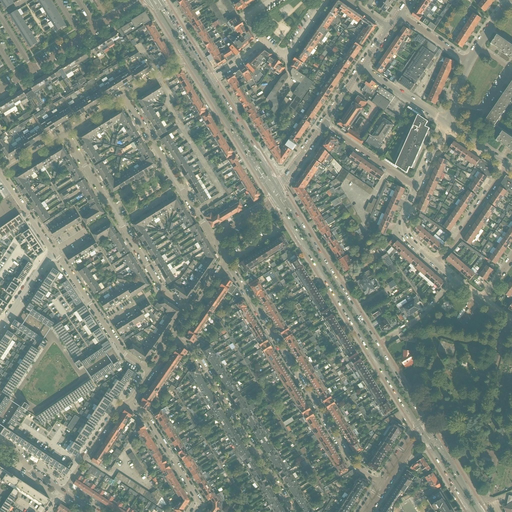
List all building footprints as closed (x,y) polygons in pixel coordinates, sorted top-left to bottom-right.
[(11,0),(6,0),(2,3),(2,4),(5,8),(5,9),(6,8),(13,4),(14,3),(11,0)] [(188,0),(180,6),(181,8),(181,9),(182,11),(190,6),(189,4),(193,1),(192,0),(188,0)] [(232,0),(231,0),(231,1),(230,1),(237,11),(241,8),(236,1),(235,0),(233,0),(233,1),(233,0),(232,0)] [(235,0),(237,1),(239,4),(241,8),(242,10),(247,7),(243,0),(235,0)] [(332,7),(337,11),(338,11),(336,10),(338,8),(337,7),(338,5),(341,6),(343,3),(339,0),(335,0),(332,6),(332,7)] [(431,10),(433,8),(434,6),(425,0),(422,0),(421,3),(431,10)] [(489,7),(493,3),(489,0),(482,0),(478,6),(485,12),(488,8),(489,9),(490,7),(489,7)] [(42,8),(39,9),(42,13),(42,14),(45,12),(54,7),(52,5),(53,5),(52,5),(51,3),(51,2),(42,8)] [(389,7),(381,2),(377,7),(385,13),(387,10),(386,10),(388,7),(389,7)] [(338,11),(337,11),(340,13),(340,12),(344,14),(348,7),(349,6),(347,5),(346,5),(344,4),(343,3),(341,6),(338,11)] [(429,14),(430,12),(431,10),(421,3),(418,7),(429,14)] [(190,6),(182,11),(183,12),(184,13),(186,15),(193,11),(197,8),(196,7),(196,6),(192,9),(190,6)] [(193,11),(186,15),(187,18),(187,19),(188,20),(196,15),(200,13),(198,11),(202,9),(200,6),(199,7),(197,8),(193,11)] [(348,7),(344,14),(346,16),(345,17),(347,18),(348,17),(353,10),(350,8),(351,8),(349,6),(348,7)] [(54,7),(45,12),(48,17),(56,12),(55,9),(54,7)] [(330,9),(327,12),(335,17),(338,18),(338,19),(338,18),(339,17),(340,16),(338,15),(340,13),(337,11),(332,7),(330,9)] [(418,7),(415,11),(421,16),(423,16),(422,17),(426,19),(427,17),(429,14),(418,7)] [(10,15),(9,15),(9,16),(12,20),(12,21),(20,16),(18,13),(17,10),(10,15)] [(351,23),(353,20),(357,13),(358,13),(355,11),(353,10),(348,17),(347,18),(347,20),(351,23)] [(412,16),(428,27),(431,23),(426,19),(422,17),(421,16),(415,11),(412,16)] [(56,12),(48,17),(51,22),(59,16),(58,14),(57,12),(56,12)] [(135,29),(140,26),(140,25),(142,24),(143,26),(150,21),(145,12),(130,21),(131,22),(135,29)] [(325,16),(324,17),(332,22),(335,24),(338,26),(340,23),(339,19),(338,19),(338,18),(335,17),(327,12),(326,14),(327,14),(326,16),(325,16)] [(357,23),(359,20),(362,16),(359,13),(359,14),(357,13),(353,20),(357,23)] [(474,14),(467,23),(475,28),(477,25),(478,25),(480,23),(479,23),(481,19),(474,14)] [(190,22),(192,25),(203,18),(202,15),(198,18),(196,15),(188,20),(189,22),(190,22)] [(12,21),(13,21),(15,25),(16,26),(24,21),(20,16),(12,21)] [(59,16),(51,22),(53,26),(62,21),(61,18),(60,17),(59,16)] [(224,19),(223,17),(218,20),(212,24),(215,30),(218,28),(225,24),(227,23),(224,19)] [(227,23),(225,24),(228,28),(229,28),(238,22),(235,17),(231,20),(229,21),(227,23)] [(324,17),(321,21),(329,26),(336,31),(339,26),(338,26),(335,24),(332,22),(324,17)] [(361,21),(358,25),(361,27),(362,27),(363,25),(364,26),(365,25),(367,27),(372,30),(373,31),(375,27),(375,24),(364,17),(361,21)] [(193,28),(194,30),(202,25),(201,23),(205,20),(203,18),(192,25),(193,28)] [(16,26),(16,27),(16,26),(18,29),(19,31),(19,32),(27,27),(24,21),(16,26)] [(62,21),(53,26),(56,31),(60,29),(65,26),(65,25),(64,23),(63,23),(63,22),(62,21)] [(232,32),(235,30),(243,25),(240,21),(238,22),(229,28),(232,32)] [(321,23),(319,26),(326,31),(328,32),(329,30),(327,29),(329,26),(321,21),(320,23),(321,23)] [(131,22),(120,29),(124,36),(135,29),(131,22)] [(144,26),(137,30),(138,33),(145,28),(147,31),(148,31),(153,27),(154,27),(152,24),(150,25),(149,23),(145,25),(144,26)] [(467,23),(461,33),(468,38),(471,34),(472,35),(473,33),(472,32),(475,28),(467,23)] [(196,32),(198,34),(209,27),(208,25),(204,28),(202,25),(194,30),(195,32),(196,32)] [(239,33),(240,35),(246,31),(244,28),(245,28),(243,25),(235,30),(237,34),(239,33)] [(364,28),(361,31),(368,36),(372,30),(367,27),(365,25),(364,26),(363,25),(362,27),(364,28)] [(317,27),(315,30),(322,36),(325,37),(327,34),(328,32),(326,31),(319,26),(318,27),(317,27)] [(27,27),(19,32),(21,34),(22,37),(23,37),(30,32),(27,27)] [(147,31),(144,33),(146,35),(148,34),(150,37),(157,33),(156,32),(157,31),(156,30),(155,30),(154,29),(153,27),(148,31),(147,31)] [(199,38),(200,40),(208,35),(207,32),(211,30),(209,27),(198,34),(199,37),(199,38)] [(406,36),(408,34),(409,34),(411,35),(413,32),(410,29),(409,30),(404,27),(401,32),(406,36)] [(246,31),(240,35),(243,37),(249,44),(253,40),(254,37),(249,30),(246,31)] [(325,37),(322,36),(315,30),(314,32),(315,32),(312,35),(322,42),(325,37)] [(361,31),(358,36),(365,40),(368,36),(361,31)] [(30,32),(23,37),(24,39),(26,42),(26,43),(26,42),(34,38),(30,32)] [(109,36),(114,44),(120,40),(122,43),(125,42),(122,37),(121,36),(118,37),(115,32),(109,36)] [(405,43),(406,41),(409,38),(406,36),(401,32),(397,38),(403,42),(405,43)] [(150,37),(148,38),(149,40),(152,39),(153,42),(160,38),(160,37),(159,35),(158,35),(157,33),(150,37)] [(202,42),(204,44),(218,35),(217,33),(214,35),(210,37),(208,35),(200,40),(202,42)] [(357,38),(355,40),(362,45),(365,40),(358,36),(354,33),(353,34),(357,38)] [(466,42),(468,38),(461,33),(454,43),(462,48),(465,44),(466,45),(467,43),(466,42)] [(218,35),(204,44),(207,49),(214,44),(213,42),(212,42),(217,39),(216,38),(219,36),(218,35)] [(238,36),(235,38),(245,48),(249,44),(248,43),(243,37),(240,35),(238,36)] [(320,43),(322,42),(312,35),(312,37),(311,36),(309,40),(316,45),(318,42),(320,43)] [(421,46),(426,40),(418,35),(414,41),(419,45),(421,46)] [(506,55),(511,47),(497,36),(497,35),(491,45),(492,43),(507,54),(506,55)] [(103,39),(108,48),(114,44),(109,36),(103,40),(103,39)] [(229,36),(227,37),(231,41),(241,51),(245,48),(235,38),(235,37),(234,38),(229,36)] [(34,38),(26,42),(26,43),(29,48),(37,43),(34,38)] [(155,45),(153,46),(154,49),(155,48),(157,47),(163,43),(162,41),(162,40),(161,39),(160,38),(153,42),(155,45)] [(349,41),(348,42),(352,45),(360,50),(363,45),(362,45),(355,40),(353,38),(351,41),(351,42),(349,41)] [(395,41),(394,43),(399,47),(400,47),(401,48),(402,48),(403,47),(405,44),(405,43),(403,42),(397,38),(395,41)] [(97,43),(103,51),(108,48),(103,39),(103,40),(98,43),(97,43)] [(214,44),(207,49),(208,51),(208,52),(208,53),(209,53),(210,54),(217,50),(220,48),(222,47),(220,44),(223,42),(222,40),(221,39),(214,44)] [(313,49),(316,45),(309,40),(308,41),(308,42),(306,45),(313,49)] [(231,41),(226,45),(228,48),(233,52),(236,56),(241,51),(231,41)] [(103,51),(97,43),(92,47),(91,47),(97,55),(100,53),(101,55),(104,54),(103,51)] [(155,48),(154,49),(156,51),(158,50),(160,53),(166,48),(166,47),(166,46),(165,46),(163,43),(157,47),(155,48)] [(396,53),(397,51),(400,47),(399,47),(394,43),(390,48),(396,53)] [(346,44),(345,46),(349,49),(357,54),(360,50),(352,45),(352,46),(351,47),(346,44)] [(217,50),(210,54),(211,55),(210,56),(211,57),(212,57),(213,60),(229,50),(226,47),(225,45),(222,47),(220,48),(222,51),(220,52),(219,50),(218,51),(217,50)] [(310,54),(313,49),(306,45),(305,47),(304,46),(302,49),(310,54)] [(423,46),(398,83),(398,82),(401,84),(401,85),(402,85),(404,86),(404,87),(405,87),(407,89),(408,89),(411,91),(410,91),(411,92),(411,90),(413,88),(414,87),(415,85),(418,80),(419,78),(421,77),(422,75),(423,73),(426,68),(428,66),(429,65),(430,63),(431,61),(434,56),(435,55),(433,53),(430,52),(428,50),(425,48),(423,46)] [(160,56),(159,57),(160,57),(161,59),(163,58),(170,54),(169,52),(168,51),(168,50),(168,49),(167,49),(166,48),(160,53),(162,55),(160,56)] [(392,58),(394,56),(396,53),(390,48),(386,54),(392,58)] [(263,49),(259,53),(265,61),(266,59),(268,60),(271,57),(272,55),(265,49),(263,49)] [(302,51),(300,54),(307,58),(309,60),(310,60),(311,58),(312,55),(310,54),(302,49),(301,51),(302,51)] [(343,49),(342,51),(353,59),(355,57),(356,57),(356,56),(356,55),(357,54),(349,49),(349,50),(348,51),(343,49)] [(137,50),(132,53),(135,57),(135,59),(140,56),(137,50)] [(229,50),(213,60),(218,67),(235,56),(229,50)] [(78,55),(82,62),(83,63),(89,60),(84,51),(84,52),(78,55)] [(344,56),(343,59),(350,64),(350,63),(353,59),(342,51),(340,53),(344,56)] [(132,53),(127,56),(129,59),(131,61),(133,60),(135,59),(135,57),(132,53)] [(165,61),(161,63),(162,66),(163,66),(172,60),(171,58),(173,57),(171,53),(170,54),(163,58),(164,59),(165,61)] [(254,58),(245,66),(257,84),(258,84),(257,83),(258,82),(261,79),(262,78),(262,77),(263,76),(264,75),(262,68),(264,67),(266,64),(264,63),(266,61),(265,61),(259,53),(254,58)] [(304,63),(307,58),(300,54),(299,56),(297,54),(295,57),(304,63)] [(384,57),(383,59),(391,65),(394,60),(392,58),(386,54),(384,57)] [(72,59),(76,65),(82,62),(78,55),(72,59)] [(267,65),(265,68),(269,71),(271,68),(276,60),(271,57),(268,60),(267,63),(266,65),(267,65)] [(295,57),(292,62),(293,62),(301,68),(302,68),(303,66),(305,64),(304,63),(295,57)] [(441,69),(450,73),(452,69),(453,69),(454,67),(453,66),(455,62),(446,58),(441,69)] [(66,62),(72,71),(72,72),(78,69),(76,65),(72,59),(67,63),(66,62)] [(338,60),(337,62),(347,69),(350,64),(343,59),(342,59),(341,61),(338,60)] [(380,62),(379,64),(388,70),(391,65),(383,59),(380,62)] [(271,68),(269,71),(273,74),(274,72),(275,71),(280,65),(281,63),(276,60),(271,68)] [(72,71),(66,62),(66,63),(61,66),(60,66),(62,69),(64,72),(66,75),(72,71)] [(293,62),(290,67),(292,69),(297,72),(301,68),(293,62)] [(335,64),(334,66),(336,68),(344,73),(347,69),(337,62),(335,64)] [(141,63),(139,64),(145,74),(150,71),(145,63),(143,65),(141,63)] [(139,64),(134,67),(141,77),(143,76),(142,76),(145,74),(139,64)] [(381,75),(382,74),(384,76),(388,70),(385,68),(379,64),(375,70),(380,73),(379,74),(381,75)] [(275,71),(274,72),(279,75),(281,74),(284,68),(280,65),(275,71)] [(332,69),(331,71),(341,78),(344,73),(336,68),(334,66),(332,69)] [(134,67),(130,70),(131,72),(133,76),(135,79),(136,80),(141,77),(134,67)] [(244,67),(239,70),(250,88),(256,85),(244,67)] [(126,68),(121,71),(128,82),(133,79),(130,75),(128,71),(126,68)] [(62,69),(58,71),(63,80),(63,79),(64,79),(66,78),(67,77),(66,75),(64,72),(62,69)] [(304,77),(300,74),(297,72),(292,69),(291,72),(291,78),(300,83),(297,87),(306,93),(310,87),(311,85),(313,83),(310,80),(306,78),(305,77),(304,77)] [(437,80),(445,83),(447,79),(448,80),(449,77),(448,77),(450,73),(441,69),(437,80)] [(178,70),(169,76),(170,78),(172,77),(174,75),(175,77),(176,79),(183,75),(184,74),(181,71),(179,72),(178,70)] [(329,70),(328,72),(332,75),(330,77),(337,83),(338,82),(341,78),(331,71),(329,70)] [(47,74),(47,75),(52,83),(58,79),(53,71),(47,75),(47,74)] [(121,71),(117,74),(123,85),(128,82),(121,71)] [(225,79),(230,87),(243,79),(242,77),(239,79),(238,77),(241,75),(238,71),(225,79)] [(281,77),(269,94),(265,100),(269,100),(272,103),(272,107),(271,110),(274,114),(278,108),(277,100),(276,95),(287,78),(288,78),(287,74),(286,73),(281,77)] [(116,78),(114,80),(119,88),(123,85),(118,77),(117,74),(115,75),(116,78)] [(41,79),(45,86),(46,86),(46,87),(47,88),(50,86),(49,85),(50,85),(52,83),(47,75),(41,78),(41,79)] [(177,81),(180,84),(186,80),(186,79),(186,78),(185,77),(184,77),(183,75),(176,79),(172,81),(173,83),(177,81)] [(326,75),(323,80),(325,81),(334,87),(337,83),(330,77),(330,78),(326,75)] [(394,78),(391,82),(393,83),(395,85),(397,83),(400,78),(398,77),(394,75),(392,77),(394,78)] [(66,78),(64,79),(68,86),(69,88),(72,86),(67,77),(66,78)] [(106,77),(101,80),(103,83),(110,93),(114,91),(108,80),(106,77)] [(112,77),(108,80),(114,91),(119,88),(114,80),(112,77)] [(35,82),(40,89),(40,90),(43,88),(46,87),(46,86),(45,86),(41,79),(36,82),(35,82)] [(61,81),(59,82),(64,89),(68,86),(64,79),(63,79),(63,80),(61,81)] [(232,89),(233,92),(244,85),(243,83),(245,82),(243,79),(230,87),(231,87),(230,88),(231,90),(232,89)] [(385,111),(394,98),(394,97),(369,79),(367,82),(366,82),(365,83),(366,84),(365,85),(366,85),(362,90),(367,94),(364,97),(385,111)] [(181,87),(179,88),(180,88),(181,90),(183,89),(189,85),(188,83),(188,82),(187,80),(186,80),(180,84),(181,87)] [(322,86),(331,92),(332,91),(333,90),(334,87),(325,81),(323,80),(322,81),(324,82),(322,86)] [(432,90),(440,94),(442,90),(443,90),(444,88),(443,88),(445,83),(437,80),(432,90)] [(32,90),(28,93),(37,107),(38,107),(40,105),(42,104),(38,97),(35,97),(34,94),(35,94),(35,93),(40,90),(40,89),(35,82),(30,86),(30,85),(29,86),(32,90)] [(72,86),(69,88),(71,91),(73,90),(75,89),(77,87),(81,85),(80,85),(78,82),(72,86)] [(110,93),(103,83),(98,86),(105,96),(110,93)] [(159,85),(155,88),(160,95),(164,93),(159,85)] [(184,91),(186,95),(186,94),(193,90),(192,90),(193,89),(192,88),(191,88),(189,85),(181,90),(182,92),(184,91)] [(233,92),(237,97),(248,90),(244,85),(233,92)] [(322,89),(320,91),(328,96),(331,92),(322,86),(320,88),(322,89)] [(306,93),(297,87),(293,94),(296,96),(292,102),(288,100),(286,104),(289,106),(289,107),(294,110),(297,106),(306,93)] [(151,90),(155,98),(160,95),(155,88),(152,90),(151,90)] [(97,93),(94,95),(100,103),(105,100),(104,99),(98,89),(96,90),(97,93)] [(237,97),(240,103),(254,94),(251,89),(248,91),(248,90),(237,97)] [(22,91),(16,94),(20,100),(21,102),(27,99),(28,101),(29,101),(33,107),(35,110),(36,110),(38,108),(38,107),(37,107),(28,93),(25,95),(24,95),(22,90),(22,91)] [(151,90),(146,93),(151,101),(155,98),(151,90)] [(186,95),(183,96),(185,99),(186,99),(187,101),(188,101),(190,100),(196,96),(194,93),(195,92),(194,91),(193,91),(193,90),(186,94),(186,95)] [(439,98),(440,94),(432,90),(427,101),(436,105),(437,100),(439,101),(440,99),(439,98)] [(320,92),(317,96),(325,101),(328,96),(320,91),(320,92)] [(498,102),(496,106),(505,112),(504,112),(511,99),(511,95),(506,91),(501,99),(498,102)] [(93,92),(88,95),(95,105),(98,104),(100,103),(94,95),(93,92)] [(144,96),(142,97),(147,106),(149,104),(150,105),(153,103),(151,101),(146,93),(145,94),(146,96),(145,97),(144,96)] [(10,98),(15,106),(14,104),(20,100),(16,94),(10,98)] [(240,103),(243,108),(252,102),(257,99),(254,94),(240,103)] [(88,95),(84,98),(90,108),(95,105),(88,95)] [(188,101),(187,101),(188,103),(189,103),(191,102),(193,105),(199,101),(199,100),(198,98),(197,98),(196,96),(190,100),(188,101)] [(314,97),(313,99),(322,106),(323,103),(324,103),(325,102),(324,101),(325,101),(317,96),(316,98),(314,97)] [(79,100),(81,103),(86,111),(90,108),(84,98),(83,97),(79,100)] [(138,100),(137,100),(138,100),(138,102),(142,107),(143,106),(144,108),(147,106),(142,97),(139,99),(138,100)] [(356,141),(359,137),(360,136),(349,129),(350,128),(350,127),(367,103),(358,97),(354,103),(353,103),(352,105),(341,122),(340,121),(336,127),(337,127),(341,130),(341,131),(356,141)] [(4,101),(10,110),(15,106),(10,98),(4,102),(4,101)] [(322,106),(313,99),(310,104),(311,105),(318,111),(319,110),(322,106)] [(10,110),(4,101),(4,102),(0,104),(0,107),(4,114),(4,113),(9,110),(10,110)] [(194,108),(192,110),(194,112),(196,110),(202,106),(201,104),(201,103),(200,102),(199,101),(193,105),(194,108)] [(252,102),(243,108),(245,110),(244,111),(245,112),(246,112),(246,113),(255,108),(255,107),(254,104),(252,102)] [(81,114),(76,106),(74,103),(70,106),(76,116),(77,117),(81,114)] [(81,103),(76,106),(81,114),(83,113),(86,111),(81,103)] [(280,105),(278,108),(274,114),(275,116),(277,120),(278,122),(280,121),(280,112),(284,105),(281,103),(280,105)] [(141,109),(144,114),(152,109),(150,105),(149,104),(147,106),(144,108),(141,109)] [(309,104),(306,109),(315,115),(318,111),(311,105),(311,106),(309,104)] [(62,108),(64,111),(68,119),(73,116),(67,106),(62,108)] [(198,113),(193,116),(195,118),(196,118),(200,115),(204,112),(203,110),(205,109),(203,106),(202,106),(196,110),(198,113)] [(249,117),(249,118),(258,112),(261,110),(258,106),(255,107),(255,108),(246,113),(248,115),(247,115),(248,117),(249,117)] [(488,117),(485,121),(490,125),(494,128),(494,127),(504,112),(505,112),(496,106),(490,114),(488,117)] [(146,115),(148,118),(155,113),(152,109),(144,114),(145,115),(146,115)] [(305,115),(312,120),(313,119),(313,118),(315,115),(306,109),(303,114),(305,115)] [(60,110),(57,111),(64,122),(68,119),(64,111),(61,112),(60,110)] [(116,115),(115,116),(116,119),(125,114),(122,110),(115,114),(116,115)] [(57,111),(53,114),(59,125),(64,122),(57,111)] [(155,113),(148,118),(151,123),(158,118),(160,116),(157,112),(155,113)] [(252,121),(252,122),(260,117),(259,114),(258,112),(249,118),(250,119),(250,120),(251,121),(252,121)] [(201,116),(195,119),(197,122),(201,119),(202,120),(203,122),(204,122),(210,118),(211,117),(208,114),(206,115),(205,113),(201,116)] [(53,114),(48,117),(55,127),(59,125),(53,114)] [(113,114),(109,117),(113,124),(114,125),(117,123),(118,124),(119,123),(116,119),(115,116),(114,116),(113,114)] [(125,114),(116,119),(119,123),(126,119),(125,117),(126,117),(125,114)] [(260,117),(252,122),(253,124),(253,125),(254,126),(255,126),(256,128),(256,129),(264,124),(264,123),(262,121),(262,120),(263,119),(266,117),(264,115),(260,117)] [(305,115),(301,119),(309,124),(310,122),(311,122),(312,120),(305,115)] [(412,169),(430,129),(425,127),(428,122),(418,115),(407,141),(395,166),(407,174),(410,168),(412,169)] [(5,116),(2,118),(9,128),(11,126),(5,116)] [(365,143),(378,152),(384,144),(382,143),(383,142),(382,142),(384,139),(385,139),(386,136),(387,136),(387,135),(389,133),(389,132),(391,129),(392,129),(391,129),(393,126),(394,125),(381,116),(369,134),(370,135),(369,135),(370,136),(365,143)] [(48,117),(44,120),(50,130),(55,127),(48,117)] [(107,118),(104,120),(108,127),(109,128),(114,125),(113,124),(109,117),(107,118)] [(119,123),(118,124),(118,125),(121,124),(123,127),(131,122),(128,117),(127,118),(126,119),(119,123)] [(151,123),(153,127),(161,123),(158,118),(151,123)] [(203,122),(201,123),(202,126),(205,124),(207,127),(213,123),(213,122),(212,121),(211,120),(210,118),(204,122),(203,122)] [(296,123),(298,124),(306,129),(309,124),(301,119),(300,118),(296,123)] [(44,120),(39,123),(43,129),(45,133),(50,130),(44,120)] [(104,120),(99,123),(104,130),(109,128),(108,127),(104,120)] [(161,123),(153,127),(156,132),(164,127),(166,125),(164,121),(161,123)] [(123,127),(126,132),(126,131),(134,127),(132,124),(131,122),(123,127)] [(99,123),(95,126),(99,133),(104,130),(99,123)] [(207,131),(206,132),(207,134),(208,134),(210,132),(216,128),(215,126),(215,125),(214,124),(213,124),(213,123),(207,127),(208,130),(207,131)] [(259,134),(269,128),(272,126),(271,123),(266,125),(265,123),(256,129),(256,130),(257,131),(258,131),(259,134)] [(295,129),(302,134),(305,130),(306,129),(298,124),(298,125),(295,129)] [(174,127),(167,132),(159,136),(159,137),(160,137),(161,139),(169,135),(171,133),(176,131),(179,129),(177,125),(174,127)] [(91,127),(90,128),(94,136),(95,136),(99,133),(95,126),(92,128),(91,127)] [(263,140),(274,133),(275,132),(274,130),(275,129),(273,126),(269,129),(269,128),(259,134),(260,135),(262,137),(261,138),(262,139),(263,139),(263,140)] [(126,131),(126,132),(129,136),(137,132),(134,127),(126,131)] [(156,132),(159,136),(167,132),(164,127),(156,132)] [(90,128),(85,131),(86,133),(88,136),(90,138),(90,139),(91,140),(92,140),(91,138),(95,136),(94,136),(90,128)] [(208,134),(207,134),(209,136),(211,134),(213,138),(220,134),(219,133),(220,132),(219,131),(218,131),(216,128),(210,132),(208,134)] [(40,129),(35,132),(40,140),(45,137),(44,136),(40,129)] [(295,129),(292,134),(299,139),(299,138),(300,138),(301,137),(300,136),(302,134),(295,129)] [(29,131),(24,134),(31,145),(35,142),(31,135),(29,132),(29,131)] [(35,132),(31,135),(35,142),(38,141),(39,141),(40,140),(35,132)] [(129,136),(127,138),(129,142),(132,141),(135,139),(139,136),(137,132),(129,136)] [(511,152),(511,150),(511,138),(502,132),(496,141),(497,140),(511,151),(511,152)] [(84,133),(78,137),(80,141),(88,136),(86,133),(85,134),(84,133)] [(161,140),(164,144),(172,139),(174,138),(171,133),(169,135),(161,139),(161,140)] [(274,133),(263,140),(265,142),(264,143),(265,144),(266,144),(266,145),(267,145),(275,140),(274,140),(273,137),(275,136),(277,135),(275,133),(274,133)] [(287,137),(296,143),(299,139),(292,134),(290,133),(287,137)] [(24,134),(19,137),(26,148),(31,145),(24,134)] [(215,141),(213,142),(214,144),(216,143),(217,143),(223,139),(221,136),(222,136),(221,134),(220,134),(213,138),(215,141)] [(88,136),(80,141),(82,144),(83,143),(84,145),(89,141),(91,140),(90,139),(90,138),(88,136)] [(285,136),(282,141),(293,149),(295,146),(294,145),(296,143),(287,137),(285,136)] [(328,138),(326,141),(338,149),(340,146),(336,143),(337,141),(330,136),(329,137),(329,136),(328,138)] [(19,137),(15,140),(18,145),(22,151),(24,150),(23,150),(26,148),(19,137)] [(133,143),(130,145),(133,149),(136,147),(143,143),(141,138),(136,141),(133,143)] [(165,146),(167,149),(175,144),(172,139),(164,144),(165,146)] [(214,144),(215,147),(218,145),(220,148),(226,144),(226,143),(225,142),(224,141),(223,139),(217,143),(216,143),(214,144)] [(275,140),(267,145),(267,146),(267,147),(268,149),(269,149),(270,151),(278,145),(280,144),(281,142),(278,139),(275,141),(275,140)] [(83,146),(81,146),(84,151),(92,146),(91,144),(90,142),(93,141),(92,140),(91,140),(89,141),(84,145),(83,146)] [(278,145),(270,151),(273,155),(279,165),(281,165),(288,156),(287,155),(291,150),(292,151),(293,149),(282,141),(281,142),(280,144),(278,145)] [(338,149),(326,141),(325,143),(324,143),(323,145),(324,145),(323,146),(330,151),(332,148),(337,152),(337,150),(338,149)] [(454,142),(448,150),(450,152),(450,153),(453,155),(454,153),(454,152),(459,145),(454,142)] [(136,147),(139,152),(146,147),(143,143),(136,147)] [(11,144),(9,146),(10,147),(12,146),(14,149),(15,152),(17,155),(22,151),(18,145),(13,148),(11,144)] [(167,149),(170,153),(177,149),(175,144),(167,149)] [(221,151),(219,153),(220,155),(223,153),(229,149),(228,147),(228,146),(227,145),(226,145),(226,144),(220,148),(221,151)] [(457,154),(459,155),(464,149),(459,145),(454,152),(454,153),(456,154),(457,154)] [(4,151),(3,152),(5,155),(14,149),(12,146),(10,147),(9,146),(7,146),(3,149),(3,150),(4,151)] [(86,152),(88,155),(95,151),(92,146),(84,151),(86,153),(86,152)] [(56,152),(55,153),(57,156),(65,151),(62,147),(56,151),(56,152)] [(139,152),(142,157),(150,152),(149,150),(148,150),(146,147),(139,152)] [(320,150),(318,154),(331,163),(332,165),(338,173),(342,168),(335,161),(323,149),(322,148),(321,149),(320,149),(319,150),(320,150)] [(14,149),(5,155),(6,157),(7,159),(8,158),(14,155),(13,153),(14,153),(15,152),(14,149)] [(170,153),(173,158),(180,153),(177,149),(170,153)] [(225,156),(221,159),(222,161),(227,158),(232,156),(230,153),(232,152),(230,149),(229,149),(223,153),(225,156)] [(462,157),(465,159),(469,152),(464,149),(459,155),(460,156),(459,156),(461,158),(462,157)] [(49,154),(54,161),(57,159),(58,161),(59,160),(57,156),(54,152),(54,151),(49,154)] [(65,151),(57,156),(59,160),(67,156),(66,154),(67,154),(65,151)] [(88,155),(91,160),(98,156),(95,151),(88,155)] [(140,158),(139,158),(141,162),(142,163),(143,162),(145,161),(151,158),(152,157),(153,156),(150,152),(142,157),(140,158)] [(469,163),(469,164),(475,156),(469,152),(465,159),(464,160),(467,162),(467,161),(470,163),(469,163)] [(173,158),(176,163),(183,158),(180,153),(173,158)] [(351,161),(354,163),(358,156),(353,153),(348,160),(350,162),(351,161)] [(47,155),(45,157),(49,164),(51,167),(55,165),(54,161),(49,154),(47,155)] [(59,160),(58,161),(59,162),(62,160),(64,164),(72,159),(69,154),(68,155),(67,156),(59,160)] [(331,163),(318,154),(314,158),(330,169),(332,165),(331,163)] [(98,156),(91,160),(94,165),(101,160),(98,156)] [(229,162),(230,165),(237,161),(235,157),(233,158),(232,156),(222,163),(224,165),(229,162)] [(356,164),(359,166),(363,160),(358,156),(354,163),(353,164),(355,165),(356,164)] [(472,164),(475,166),(480,159),(475,156),(469,164),(472,165),(472,164)] [(40,160),(45,167),(49,164),(45,157),(40,160)] [(145,161),(143,162),(145,164),(146,166),(154,161),(152,159),(151,159),(151,158),(145,161)] [(177,166),(178,167),(186,163),(183,158),(176,163),(177,165),(177,166)] [(440,158),(437,164),(445,167),(447,165),(446,164),(447,161),(440,158)] [(72,159),(64,164),(67,168),(74,164),(72,161),(73,161),(72,159)] [(312,162),(311,164),(318,169),(320,171),(323,173),(326,168),(318,162),(314,159),(314,160),(313,160),(312,161),(312,162)] [(478,168),(482,171),(485,167),(487,164),(482,160),(481,161),(480,160),(480,159),(475,166),(475,167),(477,169),(478,168)] [(35,163),(40,170),(45,167),(40,160),(35,163)] [(361,168),(364,170),(368,163),(363,160),(359,166),(358,167),(360,169),(361,168)] [(154,161),(146,166),(148,169),(149,169),(150,170),(157,165),(154,161)] [(230,165),(227,167),(229,169),(229,168),(231,167),(233,170),(240,166),(240,165),(239,164),(238,163),(237,161),(230,165)] [(95,166),(98,171),(105,166),(102,162),(95,166)] [(143,164),(139,166),(140,167),(144,175),(149,172),(148,170),(146,166),(145,164),(143,162),(142,163),(143,164)] [(31,166),(35,173),(40,170),(35,163),(31,166)] [(178,167),(181,172),(189,167),(186,163),(178,167)] [(366,171),(369,173),(374,167),(368,163),(364,170),(363,171),(366,172),(366,171)] [(74,164),(67,168),(70,173),(77,169),(74,164)] [(308,166),(307,168),(308,168),(307,168),(315,174),(317,175),(318,176),(320,173),(322,175),(322,174),(323,173),(320,171),(318,169),(311,164),(309,166),(308,166)] [(437,164),(435,169),(442,173),(443,173),(444,170),(443,170),(445,167),(437,164)] [(137,165),(133,167),(139,177),(142,175),(143,176),(144,175),(140,167),(139,166),(139,167),(137,165)] [(189,167),(181,172),(184,177),(192,172),(195,170),(192,165),(189,167)] [(28,167),(26,168),(31,176),(32,178),(33,179),(37,177),(35,173),(31,166),(28,167)] [(98,171),(101,176),(108,171),(105,166),(98,171)] [(234,175),(235,177),(243,172),(242,169),(242,168),(241,167),(240,167),(240,166),(233,170),(235,174),(234,175)] [(133,167),(128,169),(129,170),(130,172),(131,173),(135,180),(139,177),(133,167)] [(369,173),(369,174),(371,176),(370,177),(372,179),(373,179),(374,178),(374,177),(379,170),(374,167),(369,173)] [(485,167),(482,171),(480,173),(487,178),(488,176),(488,177),(492,171),(488,168),(487,169),(485,167)] [(26,168),(21,171),(22,173),(24,176),(27,180),(28,179),(27,178),(31,176),(26,168)] [(317,175),(315,174),(307,168),(307,169),(306,169),(305,171),(304,173),(311,179),(315,181),(317,182),(318,181),(316,179),(318,176),(317,175)] [(77,169),(70,173),(72,178),(80,173),(77,169)] [(342,184),(346,178),(350,174),(343,169),(336,180),(330,183),(332,185),(332,186),(339,182),(342,184)] [(435,169),(432,175),(439,178),(440,179),(441,176),(442,173),(435,169)] [(379,170),(374,177),(374,178),(376,179),(377,179),(380,181),(384,174),(379,170)] [(102,179),(103,181),(111,176),(108,171),(101,176),(102,179)] [(130,172),(125,175),(126,176),(130,183),(135,180),(131,173),(130,172)] [(185,178),(187,181),(195,176),(192,172),(184,177),(185,178)] [(216,174),(214,175),(218,180),(223,177),(220,172),(216,174)] [(238,178),(240,181),(246,177),(246,176),(246,174),(245,174),(243,172),(235,177),(236,179),(238,178)] [(20,173),(13,177),(16,181),(24,176),(22,173),(21,174),(20,173)] [(80,173),(72,178),(75,182),(83,178),(80,173)] [(301,178),(308,183),(311,179),(304,173),(303,175),(302,175),(301,177),(301,178)] [(480,173),(476,179),(483,183),(487,178),(480,173)] [(125,175),(121,178),(121,179),(126,186),(128,185),(127,184),(130,183),(126,176),(125,175)] [(187,181),(190,186),(197,181),(200,179),(197,175),(195,176),(187,181)] [(432,175),(429,181),(437,184),(438,185),(439,182),(438,182),(439,178),(432,175)] [(24,176),(16,181),(18,184),(19,184),(20,185),(27,180),(24,176)] [(111,176),(103,181),(106,185),(107,185),(108,184),(115,180),(116,179),(116,178),(113,179),(111,176)] [(238,187),(239,189),(250,182),(248,180),(248,179),(248,177),(247,177),(246,177),(240,181),(242,184),(238,187)] [(116,179),(115,180),(118,184),(120,187),(121,189),(126,186),(121,179),(121,178),(117,180),(116,179)] [(299,181),(298,183),(305,188),(308,183),(301,178),(300,178),(299,180),(299,181)] [(18,186),(21,191),(28,186),(26,182),(29,181),(28,179),(27,180),(19,186),(18,186)] [(76,184),(79,189),(87,184),(84,179),(76,184)] [(476,179),(473,184),(479,189),(483,183),(476,179)] [(109,185),(108,186),(110,189),(118,184),(115,180),(108,184),(109,185)] [(507,191),(509,189),(511,185),(508,183),(509,182),(504,180),(501,185),(501,186),(500,187),(507,191)] [(190,186),(193,190),(200,186),(197,181),(190,186)] [(429,181),(427,187),(434,190),(435,190),(437,188),(436,187),(437,184),(429,181)] [(244,188),(246,191),(253,187),(253,186),(252,185),(251,185),(250,182),(239,189),(240,191),(244,188)] [(298,195),(299,196),(306,192),(306,191),(305,191),(304,190),(305,188),(298,183),(296,186),(295,186),(294,187),(294,188),(294,189),(294,190),(295,192),(296,192),(296,193),(296,194),(297,195),(298,195)] [(79,189),(82,193),(90,189),(87,184),(79,189)] [(118,184),(110,189),(112,193),(119,189),(118,188),(120,187),(118,184)] [(479,189),(473,184),(469,189),(476,193),(479,189)] [(23,192),(24,195),(31,190),(28,186),(21,191),(22,193),(23,192)] [(193,190),(196,195),(203,190),(200,186),(193,190)] [(398,186),(395,192),(402,195),(405,189),(398,186)] [(229,187),(224,191),(227,196),(230,194),(233,193),(229,187)] [(248,194),(246,196),(247,198),(248,198),(250,197),(250,196),(256,192),(255,190),(255,189),(254,188),(253,188),(253,187),(246,191),(248,194)] [(427,187),(424,192),(432,196),(433,196),(434,193),(433,193),(434,190),(427,187)] [(505,195),(507,191),(500,187),(497,192),(504,197),(506,195),(505,195)] [(82,193),(85,198),(92,193),(90,189),(82,193)] [(203,190),(196,195),(198,198),(197,198),(198,200),(206,195),(208,193),(206,189),(203,190)] [(465,189),(462,194),(465,196),(471,200),(475,195),(471,192),(468,191),(465,189)] [(24,195),(28,200),(35,195),(31,190),(24,195)] [(392,190),(389,196),(392,198),(400,201),(402,195),(395,192),(392,190)] [(250,201),(248,203),(249,205),(256,200),(259,199),(257,197),(259,195),(257,192),(256,192),(250,196),(250,197),(250,198),(252,200),(250,201)] [(301,201),(309,196),(306,192),(299,196),(299,198),(300,200),(301,200),(301,201)] [(424,192),(422,198),(429,202),(429,201),(430,202),(431,199),(432,196),(424,192)] [(504,197),(497,192),(493,197),(500,202),(501,202),(502,200),(501,200),(503,197),(504,197)] [(85,198),(88,203),(96,198),(95,196),(94,196),(92,193),(85,198)] [(206,195),(198,200),(201,204),(211,198),(208,193),(206,195)] [(28,200),(31,204),(38,199),(35,195),(28,200)] [(301,201),(301,202),(302,203),(303,203),(304,205),(317,198),(316,196),(314,197),(313,197),(311,199),(309,196),(301,201)] [(389,196),(387,202),(390,203),(397,207),(400,201),(392,198),(389,196)] [(465,196),(461,201),(468,205),(471,200),(465,196)] [(170,203),(169,203),(171,206),(179,201),(176,197),(169,201),(170,203)] [(499,206),(498,205),(500,202),(493,197),(489,203),(497,208),(499,206)] [(89,208),(90,208),(98,203),(99,202),(96,198),(88,203),(90,207),(89,208)] [(236,204),(233,206),(237,212),(238,213),(241,211),(240,209),(242,208),(236,198),(233,199),(236,204)] [(317,198),(304,205),(304,206),(306,208),(305,208),(306,210),(307,210),(307,211),(315,206),(313,203),(316,201),(318,200),(317,198)] [(338,198),(331,202),(334,207),(341,203),(338,198)] [(422,198),(419,204),(427,207),(428,208),(429,205),(428,205),(429,202),(422,198)] [(31,204),(34,209),(41,204),(38,199),(31,204)] [(167,201),(163,204),(168,212),(171,210),(172,209),(171,206),(169,203),(167,201)] [(179,201),(171,206),(172,209),(171,210),(173,212),(175,211),(175,209),(180,206),(180,205),(181,204),(179,201)] [(461,201),(458,206),(464,211),(468,205),(461,201)] [(41,204),(34,209),(37,213),(44,208),(47,206),(44,202),(41,204)] [(98,203),(90,208),(91,210),(88,212),(90,214),(87,216),(84,211),(80,214),(83,220),(84,221),(86,225),(104,213),(98,203)] [(231,207),(228,208),(228,209),(232,215),(233,215),(235,215),(235,214),(237,212),(233,206),(232,203),(229,204),(231,207)] [(390,203),(387,209),(395,212),(397,207),(390,203)] [(161,206),(158,207),(163,215),(168,212),(163,204),(161,205),(161,206)] [(309,213),(310,215),(323,207),(326,206),(325,204),(319,207),(317,208),(315,206),(307,211),(308,213),(309,213)] [(427,207),(419,204),(417,210),(425,213),(426,211),(425,210),(427,207)] [(489,204),(485,209),(492,214),(493,214),(494,212),(493,212),(495,208),(489,204)] [(175,209),(175,211),(178,214),(185,209),(183,205),(181,205),(175,209)] [(223,208),(222,209),(222,210),(223,212),(228,218),(229,217),(230,217),(231,217),(231,216),(232,215),(228,209),(228,208),(228,209),(226,206),(223,208)] [(458,206),(454,211),(461,216),(464,211),(458,206)] [(158,207),(154,210),(158,218),(163,215),(158,207)] [(313,220),(321,215),(319,212),(324,209),(323,207),(310,215),(312,217),(311,218),(312,220),(313,220)] [(38,216),(39,218),(47,213),(44,208),(37,213),(39,216),(38,216)] [(185,209),(178,214),(180,219),(188,214),(186,211),(187,211),(185,209)] [(221,213),(218,214),(219,215),(223,221),(222,222),(223,222),(224,221),(224,220),(228,218),(223,212),(222,210),(222,209),(219,211),(220,211),(221,213)] [(387,209),(385,215),(392,218),(395,212),(387,209)] [(485,209),(481,214),(489,219),(490,217),(492,214),(485,209)] [(154,210),(149,213),(154,220),(156,224),(160,221),(158,218),(154,210)] [(215,211),(210,214),(217,225),(222,222),(223,221),(218,214),(218,215),(218,214),(217,215),(215,211)] [(454,211),(450,217),(457,221),(461,216),(454,211)] [(47,213),(39,218),(42,223),(50,217),(47,213)] [(77,213),(72,216),(77,224),(82,221),(77,213)] [(146,214),(144,216),(149,223),(154,220),(149,213),(146,215),(146,214)] [(382,213),(379,219),(382,221),(390,224),(392,218),(385,215),(382,213)] [(188,214),(180,219),(183,223),(191,219),(188,214)] [(217,225),(210,214),(207,216),(207,215),(204,216),(211,228),(217,225)] [(481,214),(478,219),(487,226),(488,223),(486,222),(488,219),(489,220),(489,219),(481,214)] [(18,215),(15,218),(20,226),(24,223),(19,215),(18,215)] [(313,220),(313,221),(314,223),(315,223),(316,225),(317,226),(321,223),(324,221),(324,220),(329,217),(328,215),(322,218),(321,215),(313,220)] [(72,216),(68,219),(72,226),(74,225),(75,225),(77,224),(72,216)] [(139,218),(140,220),(143,224),(144,226),(146,226),(149,223),(144,216),(139,218)] [(321,223),(317,226),(318,228),(318,229),(319,230),(320,230),(320,231),(327,226),(335,221),(332,216),(324,221),(321,223)] [(450,217),(447,222),(453,226),(457,221),(450,217)] [(15,218),(10,221),(15,229),(20,226),(15,218)] [(418,225),(413,231),(418,235),(423,229),(425,227),(422,224),(424,221),(422,220),(418,218),(416,223),(418,225)] [(68,219),(63,221),(68,229),(72,226),(68,219)] [(191,219),(183,223),(186,228),(194,224),(191,219)] [(379,219),(377,225),(380,226),(387,230),(390,224),(382,221),(379,219)] [(478,219),(474,225),(482,230),(483,228),(482,227),(484,224),(487,226),(478,219)] [(132,225),(134,229),(143,224),(140,220),(132,225)] [(453,226),(447,222),(444,220),(441,225),(443,227),(450,232),(453,226)] [(10,221),(6,224),(11,232),(15,229),(10,221)] [(63,221),(58,224),(63,232),(68,229),(63,221)] [(110,223),(92,235),(94,238),(95,239),(99,245),(104,242),(101,237),(103,236),(105,238),(107,237),(109,239),(110,238),(118,233),(115,235),(114,233),(116,232),(110,223)] [(6,224),(1,227),(7,235),(11,232),(6,224)] [(58,224),(54,227),(59,235),(61,234),(61,233),(63,232),(58,224)] [(143,224),(134,229),(136,232),(137,231),(138,232),(144,229),(144,230),(147,228),(146,226),(144,226),(143,224)] [(189,228),(192,233),(200,228),(197,224),(196,224),(189,228)] [(474,225),(471,230),(478,235),(480,233),(479,232),(481,229),(482,230),(474,225)] [(320,231),(320,232),(321,234),(322,234),(323,236),(330,231),(329,229),(327,226),(320,231)] [(387,230),(380,226),(377,232),(384,235),(387,230)] [(59,235),(54,227),(49,230),(54,238),(59,235)] [(192,233),(194,238),(202,233),(200,230),(201,230),(200,228),(192,233)] [(326,240),(333,236),(332,233),(337,229),(336,228),(333,229),(330,231),(323,236),(324,238),(325,240),(326,240)] [(28,230),(21,234),(24,239),(32,234),(29,229),(28,230)] [(136,234),(139,238),(147,233),(144,230),(144,229),(137,233),(136,234)] [(418,235),(423,239),(428,233),(423,229),(418,235)] [(471,230),(467,235),(474,240),(476,241),(480,236),(478,235),(477,234),(471,230)] [(504,232),(501,237),(503,239),(510,244),(511,240),(511,237),(507,234),(504,232)] [(110,238),(113,243),(121,238),(118,233),(110,238)] [(140,240),(142,243),(150,238),(147,233),(139,238),(140,240)] [(194,238),(197,243),(205,238),(202,233),(194,238)] [(326,241),(327,243),(328,243),(329,245),(336,241),(344,236),(345,235),(346,235),(345,235),(344,233),(342,234),(338,236),(337,234),(333,236),(326,240),(326,241)] [(423,239),(428,243),(433,237),(428,233),(423,239)] [(32,234),(24,239),(28,243),(34,239),(35,238),(32,234)] [(368,236),(365,238),(368,242),(374,239),(370,234),(368,235),(367,235),(368,236)] [(433,237),(428,243),(432,248),(440,239),(435,235),(433,237)] [(474,240),(467,235),(464,240),(471,245),(473,243),(472,243),(474,240)] [(277,239),(278,240),(283,249),(285,248),(284,247),(287,245),(284,239),(285,238),(285,237),(284,237),(282,237),(282,236),(277,239)] [(332,250),(340,245),(338,243),(343,240),(342,237),(339,239),(329,245),(330,247),(330,248),(331,250),(332,250)] [(34,239),(28,243),(31,248),(38,243),(35,238),(34,239)] [(113,243),(116,247),(123,243),(121,240),(122,239),(121,238),(113,243)] [(142,243),(145,247),(152,243),(150,238),(142,243)] [(197,243),(194,244),(197,249),(200,247),(208,243),(205,238),(197,243)] [(440,239),(432,248),(437,252),(442,246),(442,245),(444,243),(440,239)] [(503,239),(500,244),(506,249),(510,244),(503,239)] [(94,240),(89,243),(94,251),(99,248),(94,240)] [(278,240),(273,243),(278,252),(283,249),(278,240)] [(394,249),(389,255),(392,257),(392,256),(394,254),(397,251),(402,245),(397,241),(396,243),(392,247),(394,249)] [(38,243),(31,248),(34,253),(42,248),(38,243)] [(87,245),(85,246),(89,254),(94,251),(89,243),(87,244),(87,245)] [(116,247),(119,252),(126,247),(123,243),(116,247)] [(145,247),(148,252),(155,247),(152,243),(145,247)] [(200,247),(203,252),(211,247),(210,245),(209,245),(208,243),(200,247)] [(273,243),(268,246),(273,255),(278,252),(273,243)] [(334,253),(335,255),(345,249),(342,244),(340,245),(332,250),(332,251),(333,253),(334,253)] [(500,244),(496,249),(503,254),(506,249),(500,244)] [(399,255),(401,256),(407,249),(402,245),(397,251),(399,254),(399,255)] [(85,246),(80,249),(85,257),(89,254),(85,246)] [(268,246),(263,249),(269,258),(270,259),(274,256),(273,255),(268,246)] [(126,247),(119,252),(122,256),(129,252),(126,247)] [(148,252),(151,256),(158,252),(155,247),(148,252)] [(203,252),(206,256),(206,257),(213,252),(214,252),(211,247),(203,252)] [(345,249),(335,255),(336,257),(336,258),(337,259),(338,259),(338,260),(346,255),(344,252),(350,248),(348,247),(345,249)] [(493,247),(489,252),(492,254),(499,259),(503,254),(496,249),(493,247)] [(42,248),(34,253),(37,257),(43,253),(44,252),(42,248)] [(80,249),(76,252),(80,259),(85,257),(80,249)] [(263,249),(258,252),(264,261),(265,262),(270,259),(269,258),(263,249)] [(403,259),(405,260),(411,253),(407,249),(401,256),(404,258),(403,259)] [(73,253),(71,254),(76,262),(80,259),(76,252),(73,254),(73,253)] [(151,256),(154,261),(161,256),(158,252),(151,256)] [(203,259),(206,261),(212,265),(217,259),(213,252),(206,257),(206,256),(203,258),(203,259)] [(258,252),(254,255),(259,264),(264,261),(258,252)] [(386,252),(380,256),(383,259),(389,270),(395,266),(391,260),(388,256),(386,252)] [(122,258),(125,263),(133,258),(130,253),(122,258)] [(408,263),(410,265),(416,258),(411,253),(405,260),(405,261),(406,260),(409,262),(408,263)] [(446,260),(451,264),(456,258),(452,253),(446,260)] [(76,262),(71,254),(66,257),(71,265),(76,262)] [(161,256),(154,261),(156,266),(164,261),(167,259),(164,254),(161,256)] [(499,259),(492,254),(486,264),(488,265),(491,261),(496,264),(499,259)] [(254,255),(249,258),(254,267),(255,268),(257,267),(256,266),(259,264),(256,259),(254,255)] [(341,264),(342,266),(354,259),(353,256),(349,258),(347,255),(339,261),(338,262),(340,264),(341,264)] [(290,269),(300,263),(297,257),(295,258),(294,256),(285,261),(290,269)] [(125,263),(128,267),(136,263),(133,258),(125,263)] [(249,258),(244,261),(249,270),(250,271),(255,268),(249,258)] [(410,265),(409,266),(413,270),(415,269),(415,268),(421,262),(416,258),(410,265)] [(451,264),(456,268),(461,262),(456,258),(451,264)] [(354,259),(342,266),(343,269),(344,272),(345,271),(345,272),(354,266),(353,263),(356,261),(354,259)] [(156,266),(159,270),(167,266),(164,261),(156,266)] [(206,261),(203,265),(210,271),(214,266),(212,265),(206,261)] [(249,270),(244,261),(243,261),(238,264),(239,264),(238,265),(238,266),(239,267),(240,267),(241,267),(244,272),(247,270),(248,271),(249,270)] [(415,274),(417,275),(425,266),(421,262),(415,269),(417,271),(415,273),(415,274)] [(456,268),(460,272),(466,266),(461,262),(456,268)] [(131,272),(138,267),(136,263),(128,267),(131,272)] [(292,274),(302,268),(303,267),(300,263),(290,269),(293,273),(292,274)] [(167,266),(159,270),(162,275),(170,270),(173,268),(170,264),(167,266)] [(82,269),(78,272),(81,277),(89,272),(95,268),(94,267),(93,265),(87,268),(86,267),(82,269)] [(203,265),(200,270),(207,275),(209,272),(210,271),(203,265)] [(425,266),(420,272),(421,273),(423,274),(422,275),(424,277),(425,276),(430,270),(425,266)] [(460,272),(465,276),(471,270),(466,266),(460,272)] [(487,266),(483,271),(490,276),(493,270),(487,266)] [(131,272),(134,277),(142,272),(141,270),(140,270),(138,267),(131,272)] [(52,268),(49,273),(57,278),(60,274),(52,268)] [(292,274),(295,279),(305,273),(302,268),(292,274)] [(163,278),(165,280),(172,275),(170,270),(162,275),(164,278),(163,278)] [(200,270),(197,274),(204,279),(207,275),(200,270)] [(271,270),(263,275),(265,279),(269,276),(271,280),(274,279),(276,277),(271,270)] [(359,278),(356,280),(358,284),(358,285),(360,287),(361,287),(361,288),(370,282),(369,282),(370,280),(369,279),(368,279),(367,278),(372,275),(371,274),(369,270),(363,274),(358,277),(359,278)] [(427,279),(429,281),(435,274),(430,270),(425,276),(428,279),(427,279)] [(471,270),(465,276),(470,281),(474,276),(477,279),(479,277),(477,276),(478,275),(476,273),(475,274),(471,270)] [(490,276),(483,271),(479,276),(486,281),(490,276)] [(89,272),(81,277),(82,278),(83,278),(85,281),(92,276),(90,273),(89,272)] [(133,282),(134,283),(143,277),(144,277),(145,276),(142,272),(134,277),(136,280),(133,282)] [(49,273),(46,278),(54,283),(57,278),(49,273)] [(295,279),(298,284),(299,283),(308,278),(305,273),(295,279)] [(197,274),(194,279),(201,284),(204,279),(197,274)] [(435,274),(429,280),(430,281),(432,283),(433,285),(434,284),(440,278),(435,274)] [(172,275),(165,280),(168,285),(175,280),(172,275)] [(85,281),(88,285),(95,280),(92,276),(85,281)] [(143,277),(134,283),(135,284),(137,287),(146,281),(145,279),(144,279),(143,277)] [(271,280),(270,281),(273,286),(279,282),(276,277),(274,279),(271,280)] [(14,278),(11,282),(19,287),(22,283),(17,279),(14,278)] [(46,278),(43,282),(51,287),(54,283),(46,278)] [(175,282),(170,290),(187,302),(191,297),(193,294),(192,293),(193,291),(187,288),(188,287),(186,286),(185,289),(182,287),(181,289),(178,288),(181,283),(180,282),(182,281),(181,278),(175,282)] [(308,278),(300,282),(303,287),(311,282),(308,278)] [(440,278),(433,285),(434,285),(437,287),(436,288),(439,290),(445,283),(440,278)] [(194,279),(190,283),(198,289),(199,287),(199,286),(201,284),(194,279)] [(249,284),(253,292),(261,287),(262,286),(259,282),(258,282),(256,279),(249,284)] [(88,285),(91,290),(98,285),(95,280),(88,285)] [(226,280),(223,283),(241,296),(242,296),(237,287),(231,284),(231,283),(231,282),(227,280),(226,280)] [(370,282),(361,288),(361,289),(362,291),(363,291),(365,295),(368,293),(369,294),(375,291),(375,290),(380,288),(378,284),(376,285),(372,280),(370,282)] [(146,281),(137,287),(140,292),(141,292),(141,290),(149,285),(146,281)] [(11,282),(8,287),(16,292),(19,287),(11,282)] [(42,284),(40,287),(48,292),(51,287),(43,282),(42,284)] [(311,282),(303,287),(306,292),(314,287),(311,282)] [(190,283),(188,287),(187,288),(193,291),(195,293),(198,289),(190,283)] [(222,283),(219,287),(227,292),(237,299),(241,296),(223,283),(222,283)] [(135,284),(131,287),(136,295),(140,292),(137,287),(135,284)] [(98,285),(91,290),(94,294),(101,290),(98,285)] [(8,287),(5,292),(13,297),(16,292),(8,287)] [(40,287),(37,291),(45,296),(48,298),(51,293),(48,292),(40,287)] [(125,287),(120,290),(125,298),(130,295),(127,290),(125,287)] [(127,289),(127,290),(130,295),(131,296),(132,297),(136,295),(131,287),(130,288),(127,289)] [(219,287),(217,291),(225,297),(227,295),(226,294),(227,292),(219,287)] [(256,296),(257,295),(265,291),(263,289),(261,287),(253,292),(256,296)] [(314,287),(306,292),(309,297),(317,292),(314,287)] [(511,291),(507,288),(503,293),(510,298),(511,294),(511,291)] [(120,290),(115,293),(120,301),(125,298),(120,290)] [(35,296),(34,296),(42,301),(45,296),(37,291),(35,296)] [(217,291),(214,295),(222,300),(223,298),(224,299),(225,297),(217,291)] [(257,295),(260,300),(268,295),(267,293),(266,293),(265,291),(257,295)] [(311,302),(320,297),(317,292),(309,297),(308,298),(307,298),(309,301),(310,302),(311,302)] [(115,293),(110,296),(115,305),(120,301),(115,293)] [(214,295),(211,299),(220,305),(221,303),(220,303),(222,300),(214,295)] [(260,300),(262,304),(270,300),(269,297),(268,295),(260,300)] [(34,296),(31,300),(39,305),(39,306),(42,301),(34,296)] [(110,296),(105,299),(110,308),(115,305),(110,296)] [(311,302),(310,303),(313,308),(323,302),(320,297),(311,302)] [(416,297),(408,302),(414,313),(416,312),(415,312),(420,309),(416,304),(420,302),(416,297)] [(110,308),(105,299),(99,302),(105,311),(110,308)] [(166,316),(167,317),(174,321),(181,311),(163,299),(159,305),(157,303),(154,307),(159,311),(162,306),(166,310),(165,312),(167,314),(166,316)] [(211,299),(208,303),(216,308),(217,306),(218,307),(220,305),(211,299)] [(235,305),(233,306),(235,309),(236,308),(239,312),(246,307),(242,300),(238,303),(235,305)] [(262,304),(265,309),(274,303),(273,302),(272,302),(270,300),(262,304)] [(148,302),(143,305),(148,313),(153,310),(148,302)] [(313,308),(316,313),(326,306),(323,302),(313,308)] [(408,302),(399,308),(402,313),(406,311),(409,316),(413,314),(414,313),(408,302)] [(208,303),(205,308),(214,314),(215,312),(214,311),(216,308),(208,303)] [(265,309),(268,313),(276,308),(274,306),(275,305),(274,303),(265,309)] [(26,309),(30,312),(31,312),(32,310),(34,307),(29,304),(26,309)] [(139,308),(138,308),(139,309),(140,310),(144,315),(148,313),(143,305),(139,308)] [(384,305),(375,310),(371,313),(373,315),(373,316),(374,317),(374,318),(375,318),(378,316),(383,314),(381,311),(386,308),(384,305)] [(84,306),(76,311),(79,316),(87,311),(84,306)] [(321,317),(330,312),(326,306),(316,313),(317,313),(320,317),(321,317)] [(237,319),(241,317),(248,312),(246,307),(239,312),(238,312),(235,314),(237,319)] [(205,308),(202,312),(209,318),(211,316),(212,317),(214,314),(205,308)] [(268,313),(271,318),(279,312),(278,310),(277,311),(276,308),(268,313)] [(138,311),(135,313),(140,321),(145,318),(144,315),(140,310),(138,311)] [(79,316),(76,318),(79,322),(82,320),(90,315),(87,311),(79,316)] [(202,312),(199,317),(207,323),(208,321),(208,320),(209,318),(202,312)] [(248,312),(241,317),(242,319),(241,320),(242,322),(251,316),(248,312)] [(271,318),(273,322),(281,317),(280,315),(281,314),(279,312),(271,318)] [(324,323),(333,318),(334,317),(330,312),(321,317),(325,323),(324,323)] [(135,313),(130,316),(135,325),(140,321),(135,313)] [(90,315),(82,320),(85,325),(93,320),(90,315)] [(130,316),(125,320),(130,328),(135,325),(130,316)] [(242,322),(239,323),(242,328),(254,321),(251,316),(242,322)] [(167,317),(164,321),(172,326),(175,322),(174,321),(167,317)] [(199,317),(196,321),(203,326),(205,324),(206,324),(207,323),(199,317)] [(273,322),(276,327),(285,321),(284,319),(283,320),(281,317),(273,322)] [(382,317),(379,319),(383,324),(380,326),(380,325),(380,326),(379,324),(378,324),(383,332),(388,329),(388,330),(390,330),(391,329),(391,328),(388,323),(392,321),(390,318),(389,318),(387,319),(387,318),(382,317)] [(324,323),(327,328),(336,322),(333,318),(324,323)] [(14,320),(11,325),(18,329),(18,330),(22,325),(20,324),(14,320)] [(85,325),(82,327),(85,331),(88,329),(96,324),(93,320),(85,325)] [(125,320),(119,323),(125,331),(130,328),(125,320)] [(164,321),(161,326),(168,330),(170,328),(171,328),(172,326),(164,321)] [(196,321),(193,325),(201,331),(203,329),(202,328),(203,326),(196,321)] [(242,328),(245,332),(248,330),(257,325),(256,324),(254,321),(242,328)] [(276,327),(279,331),(287,326),(285,324),(286,323),(285,321),(276,327)] [(60,322),(52,327),(56,332),(63,327),(60,322)] [(327,328),(330,333),(339,327),(336,322),(327,328)] [(125,331),(119,323),(114,326),(119,335),(125,331)] [(96,324),(88,329),(91,334),(92,334),(99,329),(96,324)] [(63,327),(56,332),(59,336),(66,331),(69,329),(66,325),(63,327)] [(193,325),(190,329),(198,334),(199,332),(200,333),(201,331),(193,325)] [(257,325),(248,330),(249,332),(250,332),(252,334),(259,330),(257,325)] [(279,331),(282,336),(290,331),(292,330),(289,325),(287,326),(279,331)] [(161,326),(158,330),(165,335),(168,330),(161,326)] [(330,333),(333,338),(342,332),(339,327),(330,333)] [(99,329),(92,334),(94,338),(95,338),(102,333),(99,329)] [(190,329),(187,333),(196,339),(195,338),(198,334),(190,329)] [(158,330),(155,334),(162,339),(165,335),(158,330)] [(252,334),(248,337),(250,341),(253,339),(262,334),(259,330),(252,334)] [(7,331),(4,335),(12,340),(15,336),(7,331)] [(66,331),(59,336),(62,341),(69,336),(66,331)] [(285,342),(285,341),(293,337),(293,336),(292,337),(291,334),(292,334),(291,332),(290,331),(282,336),(285,342)] [(333,338),(336,342),(345,337),(342,332),(333,338)] [(102,333),(95,338),(98,343),(105,338),(102,333)] [(196,339),(187,333),(187,334),(188,334),(185,338),(195,345),(196,343),(194,341),(196,339)] [(155,334),(152,339),(159,344),(162,339),(155,334)] [(256,341),(257,343),(265,339),(262,334),(253,339),(255,341),(256,341)] [(4,335),(1,340),(9,345),(12,340),(4,335)] [(69,336),(62,341),(65,345),(72,340),(69,336)] [(285,341),(288,346),(297,340),(296,338),(295,339),(293,337),(285,341)] [(336,342),(335,343),(338,348),(348,342),(345,337),(336,342)] [(259,348),(260,349),(268,343),(265,338),(265,339),(257,343),(257,344),(258,343),(259,346),(258,346),(259,348)] [(38,347),(41,348),(43,350),(45,347),(48,342),(44,339),(43,339),(40,344),(38,347)] [(152,339),(149,343),(157,348),(158,347),(157,347),(159,344),(152,339)] [(1,340),(0,342),(0,345),(6,350),(9,345),(1,340)] [(72,340),(65,345),(68,350),(75,345),(76,345),(72,340)] [(288,346),(291,350),(299,345),(297,343),(298,342),(297,340),(288,346)] [(348,342),(338,348),(341,353),(342,352),(351,346),(348,342)] [(103,348),(102,348),(105,353),(113,349),(109,343),(108,344),(103,348)] [(149,343),(146,348),(153,352),(152,352),(153,353),(154,353),(157,348),(149,343)] [(260,349),(259,350),(261,354),(263,353),(263,354),(271,349),(272,349),(269,344),(268,343),(260,349)] [(291,350),(294,355),(305,348),(302,343),(299,345),(291,350)] [(0,345),(0,352),(3,354),(6,356),(9,351),(6,350),(0,345)] [(75,345),(68,350),(71,354),(71,355),(78,349),(79,349),(76,345),(75,345)] [(131,346),(129,349),(131,350),(130,352),(143,361),(144,360),(146,361),(151,354),(150,353),(151,352),(152,352),(153,352),(146,348),(145,347),(143,349),(141,347),(139,349),(132,345),(131,346)] [(202,350),(204,355),(212,350),(211,348),(212,347),(210,345),(202,350)] [(177,350),(176,350),(184,356),(186,353),(187,355),(189,353),(180,346),(177,350)] [(341,353),(340,353),(341,356),(343,358),(344,358),(354,351),(351,346),(342,352),(341,353)] [(31,347),(28,351),(36,356),(39,352),(39,351),(31,347)] [(101,349),(98,351),(101,356),(105,354),(106,354),(105,353),(102,348),(101,349)] [(294,355),(297,359),(304,354),(308,352),(305,348),(294,355)] [(78,349),(71,355),(74,359),(82,354),(79,349),(78,349)] [(261,354),(260,356),(263,360),(265,359),(274,353),(271,349),(263,354),(263,353),(261,354)] [(176,350),(173,354),(181,360),(182,357),(183,357),(184,356),(176,350)] [(207,359),(208,359),(216,354),(215,352),(214,352),(212,350),(204,355),(207,359)] [(28,351),(25,356),(33,361),(36,356),(28,351)] [(354,351),(344,358),(347,363),(349,361),(349,362),(358,356),(355,351),(354,351)] [(401,360),(406,368),(413,364),(411,361),(414,360),(410,355),(411,352),(404,351),(403,359),(401,360)] [(491,362),(497,363),(499,354),(494,352),(491,362)] [(267,360),(269,363),(277,358),(274,353),(265,359),(266,360),(267,360)] [(173,354),(170,358),(180,365),(182,366),(183,364),(179,362),(181,360),(173,354)] [(208,359),(210,363),(219,357),(218,355),(217,356),(216,354),(208,359)] [(297,359),(299,364),(308,358),(307,356),(306,357),(304,354),(297,359)] [(25,356),(22,360),(30,365),(33,361),(25,356)] [(349,362),(347,364),(351,369),(361,362),(362,362),(358,357),(358,356),(349,362)] [(210,363),(213,367),(221,362),(220,360),(221,359),(219,357),(210,363)] [(170,358),(167,362),(174,367),(175,368),(177,369),(180,365),(177,363),(170,358)] [(270,366),(271,368),(280,362),(277,358),(269,363),(271,365),(270,366)] [(299,364),(302,368),(310,363),(308,361),(309,360),(308,358),(299,364)] [(22,360),(19,365),(27,370),(30,365),(22,360)] [(76,362),(74,364),(79,371),(84,368),(80,363),(79,361),(76,362)] [(167,362),(164,366),(173,372),(174,370),(173,370),(175,368),(167,362)] [(191,367),(187,373),(187,374),(189,373),(193,379),(199,375),(200,374),(197,371),(199,370),(195,362),(194,363),(191,367)] [(213,367),(216,371),(225,366),(223,364),(222,365),(221,362),(213,367)] [(274,371),(275,371),(282,367),(280,362),(271,368),(272,369),(273,369),(274,371)] [(361,362),(351,369),(354,374),(364,367),(361,362)] [(302,368),(305,372),(313,368),(311,365),(312,365),(311,363),(310,363),(302,368)] [(19,365),(16,369),(24,374),(27,370),(19,365)] [(164,366),(161,371),(169,376),(171,374),(172,374),(173,372),(164,366)] [(216,371),(218,376),(226,371),(225,368),(226,368),(225,366),(216,371)] [(274,371),(270,374),(273,378),(285,371),(282,367),(275,371),(274,371)] [(364,367),(354,374),(357,378),(358,377),(359,377),(367,372),(364,367)] [(305,372),(308,377),(316,372),(315,370),(314,370),(313,368),(305,372)] [(16,369),(13,374),(21,379),(24,374),(16,369)] [(316,372),(308,377),(310,381),(318,377),(321,375),(319,370),(316,372)] [(161,371),(158,375),(166,381),(166,380),(167,381),(169,379),(168,378),(169,376),(161,371)] [(218,376),(221,380),(230,374),(229,372),(228,373),(226,371),(218,376)] [(273,378),(276,383),(280,380),(288,376),(285,371),(276,376),(273,378)] [(367,372),(359,377),(362,382),(370,377),(367,372)] [(11,378),(10,379),(18,383),(18,384),(21,379),(13,374),(11,378)] [(221,380),(224,384),(232,379),(230,377),(231,376),(230,374),(221,380)] [(158,375),(155,380),(163,386),(164,383),(165,384),(167,382),(166,381),(158,375)] [(189,380),(189,381),(191,385),(193,384),(193,385),(201,379),(199,375),(193,379),(189,380)] [(281,383),(282,385),(283,385),(291,380),(288,376),(280,380),(282,383),(281,383)] [(310,381),(313,386),(322,380),(321,379),(320,379),(318,377),(310,381)] [(361,382),(360,383),(363,388),(364,387),(365,386),(373,382),(370,377),(362,382),(361,382)] [(8,383),(7,383),(15,388),(18,384),(18,383),(10,379),(8,383)] [(195,386),(196,388),(204,383),(201,379),(193,385),(194,386),(195,386)] [(224,384),(226,388),(235,383),(234,381),(233,382),(232,379),(224,384)] [(90,380),(85,383),(91,391),(95,388),(90,380)] [(155,380),(152,384),(161,390),(164,392),(166,388),(163,386),(155,380)] [(284,388),(285,390),(293,384),(291,380),(283,385),(284,387),(284,388)] [(313,386),(316,390),(324,385),(322,383),(323,382),(322,380),(313,386)] [(117,381),(114,385),(122,390),(125,386),(120,382),(117,381)] [(235,383),(226,388),(229,393),(237,388),(239,386),(236,382),(235,383)] [(373,382),(365,386),(368,391),(376,386),(373,382)] [(5,387),(4,388),(12,393),(15,388),(7,383),(5,387)] [(85,383),(81,386),(86,394),(91,391),(85,383)] [(197,391),(198,393),(207,387),(204,383),(196,388),(198,390),(197,391)] [(152,384),(149,388),(157,394),(159,391),(160,392),(161,390),(152,384)] [(287,391),(288,394),(296,389),(293,384),(285,390),(286,392),(287,391)] [(114,385),(111,389),(119,394),(119,395),(122,390),(114,385)] [(316,390),(319,395),(327,389),(326,388),(325,388),(324,385),(316,390)] [(81,386),(77,389),(82,397),(86,394),(81,386)] [(229,393),(228,393),(232,398),(239,393),(239,392),(240,392),(242,391),(241,389),(239,386),(237,388),(229,393)] [(376,386),(368,391),(371,396),(379,391),(376,386)] [(198,393),(196,394),(198,398),(200,397),(202,396),(209,392),(207,387),(198,393)] [(2,392),(1,392),(2,392),(9,397),(12,393),(4,388),(2,392)] [(149,388),(146,392),(155,398),(156,396),(157,394),(149,388)] [(319,395),(321,399),(329,394),(332,393),(329,388),(327,389),(319,395)] [(77,389),(72,392),(77,400),(79,403),(84,400),(82,397),(77,389)] [(111,390),(108,394),(114,398),(116,399),(119,395),(119,394),(111,389),(111,390)] [(289,397),(290,399),(299,393),(296,389),(288,394),(290,396),(289,397)] [(371,396),(368,398),(371,403),(382,396),(379,391),(371,396)] [(72,393),(68,396),(73,403),(77,400),(72,392),(72,393)] [(146,392),(143,396),(151,402),(153,399),(154,400),(155,398),(146,392)] [(200,397),(198,398),(201,403),(203,401),(212,396),(209,392),(202,396),(200,397)] [(106,393),(103,397),(111,402),(114,398),(108,394),(106,393)] [(235,403),(243,398),(243,397),(242,397),(241,395),(242,395),(241,393),(240,393),(239,393),(232,398),(235,403)] [(292,400),(294,403),(302,398),(299,393),(290,399),(291,400),(292,400)] [(324,404),(324,405),(333,399),(332,399),(331,397),(330,397),(329,395),(329,394),(321,399),(324,404)] [(243,398),(235,403),(238,407),(247,401),(248,400),(245,395),(243,397),(243,398)] [(67,396),(63,399),(68,406),(73,403),(68,396),(67,396)] [(143,396),(141,401),(149,407),(151,405),(150,404),(151,402),(143,396)] [(212,396),(203,401),(204,403),(206,405),(207,405),(208,404),(215,400),(212,396)] [(382,396),(371,403),(374,407),(376,406),(378,405),(385,401),(382,396)] [(103,397),(100,402),(108,407),(111,402),(103,397)] [(294,403),(288,406),(290,409),(295,406),(296,408),(304,402),(302,398),(294,403)] [(59,402),(61,405),(64,409),(68,406),(63,399),(59,402)] [(327,410),(328,410),(336,405),(335,404),(335,405),(333,402),(334,402),(333,400),(333,399),(324,405),(327,410)] [(206,405),(205,406),(208,410),(209,410),(210,409),(218,405),(215,400),(208,404),(207,405),(206,405)] [(385,401),(378,405),(381,410),(389,405),(386,400),(385,401)] [(19,406),(24,409),(27,411),(30,406),(24,403),(22,401),(19,406)] [(149,407),(141,401),(141,402),(139,406),(148,412),(150,410),(148,409),(149,407)] [(238,407),(240,411),(248,406),(247,404),(248,403),(247,401),(238,407)] [(54,405),(59,412),(64,409),(61,405),(59,402),(54,405)] [(100,402),(97,406),(105,411),(108,407),(100,402)] [(298,409),(299,412),(307,407),(304,402),(296,408),(297,410),(298,409)] [(248,406),(240,411),(243,415),(252,410),(253,409),(255,408),(254,406),(252,404),(248,406)] [(50,408),(55,415),(59,412),(54,405),(50,408)] [(209,417),(213,415),(221,410),(218,405),(210,409),(211,410),(206,413),(209,417)] [(328,410),(331,414),(339,409),(338,407),(337,407),(336,405),(328,410)] [(380,411),(378,412),(381,417),(381,421),(383,419),(386,417),(391,415),(389,412),(392,410),(389,405),(381,410),(380,411)] [(97,406),(94,411),(102,416),(105,411),(97,406)] [(301,414),(302,417),(311,412),(308,406),(307,407),(299,412),(300,412),(301,414)] [(339,409),(331,414),(333,418),(341,414),(341,413),(344,412),(341,407),(339,408),(339,409)] [(45,411),(50,418),(50,419),(55,415),(50,408),(48,409),(45,411)] [(154,416),(153,417),(155,419),(156,419),(157,418),(164,414),(167,412),(164,408),(162,409),(159,411),(157,412),(156,413),(153,415),(154,416)] [(123,413),(131,418),(130,418),(131,417),(132,417),(134,414),(125,409),(124,410),(123,410),(122,412),(123,413)] [(213,418),(215,420),(223,414),(221,410),(213,415),(214,417),(213,418)] [(243,415),(246,419),(253,415),(252,412),(253,411),(252,410),(243,415)] [(41,414),(46,421),(46,422),(50,419),(50,418),(45,411),(41,414)] [(94,411),(91,415),(99,420),(102,416),(94,411)] [(302,417),(300,419),(303,424),(306,422),(314,417),(311,412),(302,417)] [(341,414),(333,418),(336,423),(345,418),(345,417),(346,416),(344,412),(341,413),(341,414)] [(123,414),(121,417),(129,423),(130,421),(131,418),(123,413),(122,413),(123,414)] [(41,414),(36,417),(41,424),(41,425),(46,422),(46,421),(41,414)] [(157,419),(159,422),(168,417),(167,415),(166,416),(164,414),(156,419),(157,419)] [(217,421),(218,423),(226,418),(223,414),(215,420),(216,421),(217,421)] [(88,420),(96,425),(99,420),(91,415),(88,420)] [(246,419),(248,424),(257,418),(256,416),(255,417),(253,415),(246,419)] [(336,423),(339,427),(347,423),(349,421),(347,416),(345,418),(336,423)] [(382,421),(389,426),(399,432),(400,433),(403,428),(403,427),(403,426),(401,425),(400,426),(394,422),(392,419),(394,418),(394,416),(393,416),(391,416),(382,421)] [(121,417),(118,421),(126,426),(127,424),(128,425),(129,423),(121,417)] [(159,422),(162,426),(169,422),(168,419),(169,419),(168,417),(159,422)] [(291,417),(282,423),(285,426),(293,421),(291,417)] [(306,425),(308,427),(316,421),(314,417),(306,422),(307,424),(306,425)] [(219,426),(220,428),(229,423),(226,418),(218,423),(220,426),(219,426)] [(248,424),(251,428),(259,423),(257,421),(258,420),(257,418),(248,424)] [(85,424),(93,429),(96,425),(88,420),(85,424)] [(118,421),(116,425),(124,431),(125,429),(124,428),(126,426),(118,421)] [(308,427),(306,428),(308,432),(311,431),(319,426),(316,421),(308,427)] [(162,426),(164,430),(173,425),(172,423),(171,424),(169,422),(162,426)] [(256,425),(251,428),(254,432),(256,431),(262,427),(264,426),(261,422),(259,423),(256,425)] [(173,425),(164,430),(167,435),(174,430),(178,427),(176,423),(173,425)] [(222,429),(223,432),(231,427),(229,423),(220,428),(221,430),(222,429)] [(339,427),(342,432),(350,426),(349,424),(348,425),(347,423),(339,427)] [(0,435),(5,438),(6,436),(44,461),(43,463),(44,463),(48,465),(48,466),(47,466),(48,466),(52,468),(52,469),(52,468),(56,471),(60,474),(61,474),(65,477),(71,469),(73,464),(71,463),(68,467),(16,433),(13,431),(15,428),(13,427),(9,424),(8,424),(7,427),(6,426),(5,428),(4,428),(5,428),(0,435)] [(82,429),(90,434),(93,429),(85,424),(82,429)] [(137,432),(139,436),(146,431),(145,429),(145,427),(144,424),(143,425),(143,424),(138,427),(140,430),(137,432)] [(116,425),(113,429),(121,434),(122,432),(123,433),(124,431),(116,425)] [(353,425),(350,426),(342,432),(344,436),(352,431),(355,429),(353,425)] [(256,431),(254,432),(256,436),(264,431),(266,430),(264,426),(262,427),(256,431)] [(313,436),(322,430),(319,426),(311,431),(313,433),(312,434),(313,436)] [(389,426),(386,430),(396,437),(399,432),(389,426)] [(174,430),(167,435),(169,439),(178,433),(178,434),(181,432),(178,427),(174,430)] [(224,435),(225,436),(234,431),(231,427),(223,432),(225,434),(224,435)] [(80,433),(79,434),(87,438),(87,439),(90,434),(82,429),(80,433)] [(113,429),(110,433),(118,438),(119,439),(120,440),(123,436),(121,434),(113,429)] [(256,436),(259,441),(268,435),(270,434),(267,430),(266,430),(264,431),(256,436)] [(313,436),(311,437),(314,442),(317,440),(325,435),(322,430),(313,436)] [(383,435),(384,436),(385,437),(393,442),(396,437),(386,430),(383,435)] [(139,438),(141,440),(148,435),(146,431),(139,436),(137,437),(138,439),(139,438)] [(225,436),(223,438),(226,442),(237,435),(234,431),(225,436)] [(344,436),(347,441),(356,435),(355,433),(354,434),(352,431),(344,436)] [(110,433),(108,437),(115,442),(117,440),(118,441),(119,439),(118,438),(110,433)] [(169,439),(172,443),(179,438),(178,436),(179,435),(178,434),(178,433),(169,439)] [(77,438),(76,438),(84,443),(87,439),(87,438),(79,434),(77,438)] [(142,445),(151,439),(148,435),(141,440),(142,442),(141,443),(142,445)] [(237,435),(226,442),(229,446),(230,445),(239,440),(237,435)] [(259,441),(261,445),(269,440),(268,438),(269,437),(268,435),(259,441)] [(325,435),(317,440),(318,442),(317,443),(318,444),(318,445),(319,445),(320,444),(327,439),(325,435)] [(347,441),(350,445),(358,440),(356,438),(357,437),(356,435),(347,441)] [(108,437),(105,441),(114,447),(115,445),(116,444),(115,443),(115,442),(108,437)] [(385,437),(382,441),(390,447),(393,442),(385,437)] [(74,442),(73,443),(81,448),(84,443),(76,438),(74,442)] [(172,443),(174,447),(186,439),(185,438),(181,440),(179,438),(172,443)] [(144,446),(146,448),(153,443),(151,439),(142,445),(143,447),(144,446)] [(186,439),(174,447),(177,451),(185,445),(187,444),(186,442),(187,441),(186,439)] [(318,444),(316,446),(319,450),(322,448),(330,444),(327,439),(320,444),(319,445),(318,445),(318,444)] [(233,446),(234,449),(242,444),(239,440),(230,445),(231,447),(233,446)] [(261,445),(264,449),(273,444),(272,442),(271,442),(269,440),(261,445)] [(349,446),(352,450),(360,445),(358,443),(359,442),(358,440),(350,445),(349,446)] [(105,441),(103,445),(110,450),(112,448),(114,447),(105,441)] [(382,441),(379,446),(387,451),(390,447),(382,441)] [(71,447),(78,452),(81,448),(73,443),(71,447)] [(146,451),(147,453),(156,447),(153,443),(146,448),(147,451),(146,451)] [(177,451),(176,451),(179,455),(179,456),(187,451),(187,450),(188,450),(190,448),(187,444),(185,445),(177,451)] [(232,450),(234,454),(244,448),(242,444),(234,449),(232,450)] [(264,449),(267,453),(275,448),(273,446),(274,445),(273,444),(264,449)] [(323,452),(324,453),(333,448),(330,444),(322,448),(324,451),(323,452)] [(103,445),(100,449),(108,455),(109,453),(109,452),(110,450),(103,445)] [(360,445),(352,450),(355,455),(363,449),(362,447),(361,448),(360,445)] [(379,446),(376,451),(384,456),(387,451),(379,446)] [(68,452),(75,457),(78,452),(71,447),(68,452)] [(149,454),(151,456),(158,451),(156,447),(147,453),(148,455),(149,454)] [(234,454),(237,459),(239,457),(247,452),(244,448),(234,454)] [(267,453),(269,458),(278,452),(277,450),(276,451),(275,448),(267,453)] [(326,455),(328,457),(336,452),(333,448),(324,453),(325,455),(326,455)] [(100,449),(97,453),(105,458),(107,459),(109,455),(108,455),(100,449)] [(187,451),(179,456),(180,456),(182,461),(183,460),(190,455),(193,453),(192,451),(191,449),(187,452),(187,451)] [(151,459),(152,461),(161,455),(158,451),(151,456),(152,459),(151,459)] [(376,451),(373,456),(381,461),(384,456),(376,451)] [(237,459),(239,463),(240,463),(250,456),(247,452),(239,457),(237,459)] [(269,458),(272,462),(280,457),(278,455),(279,454),(278,452),(269,458)] [(329,461),(330,462),(338,457),(336,452),(328,457),(329,460),(329,461)] [(94,456),(103,463),(104,461),(103,460),(105,458),(97,453),(95,457),(94,456)] [(154,462),(156,464),(163,459),(161,455),(152,461),(153,463),(154,462)] [(183,460),(185,464),(194,459),(193,457),(192,457),(190,455),(183,460)] [(372,455),(369,460),(378,465),(381,461),(372,455)] [(103,463),(94,456),(94,457),(93,456),(91,459),(92,459),(91,461),(104,469),(105,467),(103,465),(104,463),(103,463)] [(242,467),(245,466),(252,461),(250,456),(240,463),(242,467)] [(272,462),(275,466),(283,461),(282,459),(281,459),(280,457),(272,462)] [(332,464),(333,466),(341,461),(338,457),(330,462),(331,464),(332,464)] [(194,459),(185,464),(188,468),(195,463),(198,462),(195,458),(194,459)] [(410,469),(413,470),(415,473),(417,470),(420,468),(422,471),(424,469),(426,472),(427,471),(428,472),(430,471),(430,470),(430,469),(423,458),(413,465),(412,466),(410,469)] [(158,469),(159,469),(167,464),(164,459),(163,459),(156,464),(156,465),(156,464),(157,466),(157,467),(158,469)] [(283,461),(275,466),(277,470),(285,465),(287,464),(286,462),(286,461),(285,459),(283,461)] [(378,465),(369,460),(368,462),(369,463),(367,466),(372,469),(372,470),(372,471),(374,471),(375,471),(379,466),(378,465)] [(245,469),(246,470),(255,465),(252,461),(245,466),(246,468),(245,469)] [(335,468),(337,470),(345,465),(342,461),(341,461),(333,466),(335,468)] [(188,468),(190,472),(199,467),(198,465),(197,466),(195,463),(188,468)] [(161,474),(162,474),(169,469),(170,469),(167,464),(159,469),(159,470),(158,470),(160,472),(161,471),(162,473),(161,474)] [(277,470),(277,471),(280,475),(289,470),(291,469),(289,466),(287,464),(285,465),(277,470)] [(303,467),(301,469),(304,473),(306,471),(306,472),(311,469),(308,465),(308,464),(308,465),(304,467),(303,467)] [(249,475),(250,474),(258,469),(255,465),(246,470),(249,475)] [(337,470),(334,472),(337,478),(348,472),(347,471),(347,470),(348,470),(345,465),(337,470)] [(89,471),(88,472),(90,474),(92,475),(93,475),(96,469),(92,466),(91,466),(90,469),(89,471)] [(190,472),(193,476),(200,472),(203,470),(201,466),(199,467),(190,472)] [(15,477),(0,467),(0,479),(3,482),(12,488),(13,489),(15,487),(16,485),(18,482),(18,480),(18,479),(15,477)] [(96,469),(93,475),(94,476),(96,478),(93,482),(94,483),(97,478),(100,475),(101,473),(96,469)] [(162,477),(163,479),(172,473),(169,469),(162,474),(163,476),(162,477)] [(250,477),(252,479),(260,473),(258,469),(250,474),(251,476),(250,477)] [(289,470),(280,475),(280,476),(283,481),(283,480),(292,475),(290,471),(292,470),(291,469),(289,470)] [(403,477),(404,478),(411,482),(412,481),(414,477),(415,478),(415,477),(410,474),(411,472),(410,471),(409,471),(408,472),(407,471),(403,477)] [(193,476),(195,480),(204,475),(206,474),(205,472),(202,474),(200,472),(193,476)] [(165,480),(167,482),(174,477),(172,473),(163,479),(164,480),(165,480)] [(252,479),(249,480),(251,482),(252,481),(253,484),(255,483),(263,478),(260,473),(256,476),(252,479)] [(425,478),(428,482),(436,478),(433,473),(425,478)] [(79,475),(73,484),(78,487),(84,478),(82,476),(81,477),(79,475)] [(104,478),(102,481),(104,483),(106,484),(107,483),(110,478),(105,475),(104,478)] [(195,480),(198,484),(205,480),(204,477),(205,477),(204,475),(195,480)] [(283,480),(286,484),(295,479),(292,475),(283,480)] [(167,485),(168,487),(177,481),(174,477),(167,482),(168,484),(167,485)] [(255,483),(256,485),(257,487),(258,488),(266,482),(263,477),(263,478),(255,483)] [(356,479),(355,481),(364,487),(368,482),(368,481),(367,480),(366,480),(365,480),(359,477),(357,480),(356,479)] [(78,487),(83,490),(88,483),(85,481),(86,480),(84,478),(78,487)] [(110,478),(107,483),(112,486),(117,479),(115,478),(113,480),(110,479),(110,478)] [(404,478),(401,483),(408,487),(411,482),(404,478)] [(430,486),(431,487),(438,482),(436,478),(428,482),(430,486)] [(18,480),(18,482),(16,485),(15,487),(13,489),(10,493),(16,497),(19,492),(17,491),(19,489),(22,491),(41,504),(46,507),(50,500),(18,479),(18,480)] [(295,479),(286,484),(289,489),(296,484),(297,483),(296,481),(295,479)] [(198,484),(200,488),(209,483),(208,481),(207,482),(205,480),(198,484)] [(170,488),(172,490),(179,485),(177,481),(168,487),(169,488),(170,488)] [(200,488),(203,492),(210,488),(214,485),(212,481),(209,483),(200,488)] [(316,483),(313,485),(315,489),(317,488),(318,488),(319,487),(321,490),(322,489),(323,489),(319,483),(318,482),(317,481),(316,482),(316,483)] [(355,484),(353,486),(361,491),(364,487),(355,481),(354,483),(355,484)] [(266,482),(258,488),(259,490),(260,490),(262,492),(261,492),(261,493),(269,488),(270,487),(267,483),(266,482)] [(83,490),(87,493),(93,484),(91,483),(90,484),(88,483),(83,490)] [(401,483),(397,489),(402,492),(404,493),(408,487),(401,483)] [(87,493),(92,496),(96,490),(94,489),(96,486),(93,484),(87,493)] [(289,489),(291,493),(300,487),(299,485),(298,486),(296,484),(289,489)] [(172,493),(170,494),(171,496),(173,495),(173,494),(182,489),(179,485),(172,490),(173,492),(172,493)] [(351,488),(349,490),(358,495),(361,491),(353,486),(352,489),(351,488)] [(291,493),(294,497),(302,492),(300,490),(301,489),(300,487),(291,493)] [(203,492),(205,496),(214,491),(213,489),(212,490),(210,488),(203,492)] [(262,495),(263,497),(272,492),(269,488),(261,493),(263,495),(262,495)] [(92,496),(96,499),(102,491),(100,489),(99,490),(97,489),(96,490),(92,496)] [(176,493),(173,494),(173,495),(175,494),(176,493),(178,497),(180,496),(183,500),(187,498),(182,489),(176,493)] [(402,492),(397,489),(391,497),(396,500),(402,492)] [(150,494),(147,499),(156,505),(158,503),(161,497),(157,490),(151,494),(150,494)] [(349,492),(348,495),(355,500),(358,495),(349,490),(348,492),(349,492)] [(96,499),(101,502),(105,496),(103,494),(105,492),(102,491),(96,499)] [(214,491),(205,496),(208,501),(210,499),(216,496),(215,495),(215,494),(214,494),(215,493),(214,491)] [(265,499),(267,501),(274,496),(272,492),(263,497),(264,499),(265,499)] [(302,492),(294,497),(297,501),(305,496),(304,494),(303,492),(302,492)] [(453,511),(440,492),(428,500),(435,511),(453,511)] [(216,496),(210,499),(210,500),(210,499),(212,503),(217,503),(217,502),(221,503),(222,500),(224,500),(222,497),(223,496),(221,493),(218,494),(216,496)] [(346,494),(344,499),(352,504),(355,500),(346,494)] [(101,502),(106,505),(111,497),(109,495),(108,497),(105,496),(101,502)] [(267,504),(268,506),(277,500),(274,496),(267,501),(268,503),(267,504)] [(297,501),(299,505),(307,501),(305,498),(306,498),(305,496),(297,501)] [(106,505),(110,508),(115,502),(113,500),(114,498),(111,497),(106,505)] [(161,497),(158,503),(162,506),(164,507),(166,505),(161,497)] [(342,497),(339,502),(342,504),(343,504),(349,509),(352,504),(344,499),(342,497)] [(176,505),(175,505),(183,511),(183,510),(182,510),(189,501),(187,498),(183,500),(181,504),(179,502),(177,506),(176,505)] [(387,504),(385,507),(390,510),(392,507),(394,504),(396,501),(395,501),(391,498),(387,504)] [(270,507),(272,509),(280,505),(277,500),(268,506),(269,508),(270,507)] [(110,508),(115,511),(121,503),(118,501),(117,503),(115,502),(110,508)] [(299,505),(302,510),(310,504),(309,502),(308,503),(307,501),(299,505)] [(2,506),(2,507),(9,511),(12,507),(12,506),(10,505),(5,502),(2,506)] [(121,503),(115,511),(120,511),(122,510),(124,508),(122,506),(123,504),(121,503)]
